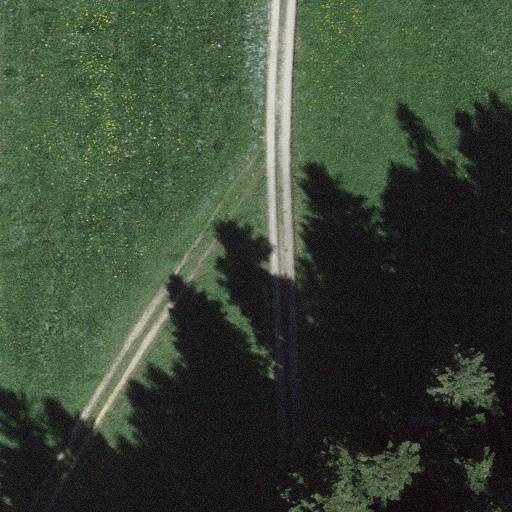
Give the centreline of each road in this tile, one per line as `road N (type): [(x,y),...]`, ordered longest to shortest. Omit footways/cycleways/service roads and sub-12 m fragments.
road 1 (track): [(289,0),(286,511)]
road 2 (track): [(283,150),(258,169),(142,346),(49,511)]
